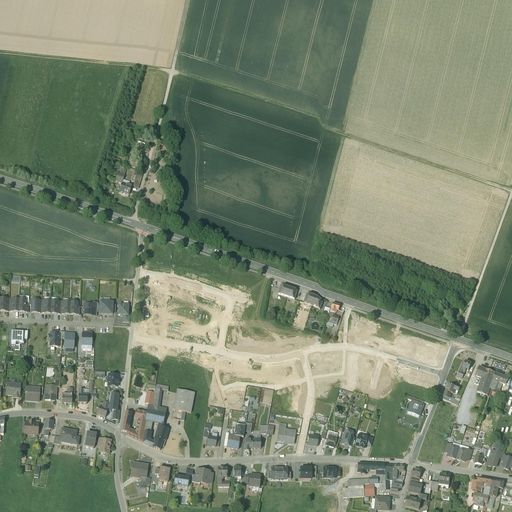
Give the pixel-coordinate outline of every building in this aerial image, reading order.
[(126,175),(119,173),(114,188),(120,190),(126,175)] [(136,180),(132,193),(137,194),(142,181),(136,180)] [(131,192),(121,189),(119,198),(128,201),(131,192)] [(288,292),(280,289),(277,298),(285,301),(288,292)] [(296,295),(288,292),(285,301),(293,303),(296,295)] [(314,300),(306,298),(303,306),(311,309),(314,300)] [(322,303),(314,300),(311,309),(319,312),(322,303)] [(339,306),(332,304),(329,313),(330,313),(329,316),(333,317),(335,310),(338,311),(339,306)] [(92,309),(84,309),(83,319),(92,319),(92,315),(92,309)] [(128,309),(118,309),(118,319),(123,319),(127,319),(128,309)] [(333,317),(329,316),(327,323),(336,326),(338,319),(333,317)] [(16,334),(11,334),(10,349),(15,349),(15,345),(19,346),(19,347),(24,348),(24,344),(27,344),(27,340),(20,340),(20,334),(16,334)] [(55,337),(51,337),(50,350),(58,350),(59,342),(59,338),(57,338),(55,338),(55,337)] [(74,337),(65,337),(65,343),(64,352),(73,352),(74,337)] [(91,337),(82,337),(82,349),(91,349),(91,337)] [(472,365),(465,362),(464,365),(463,369),(466,371),(469,372),(472,365)] [(486,370),(480,368),(476,377),(482,379),(486,370)] [(496,374),(486,370),(482,379),(477,394),(486,397),(487,398),(488,395),(492,383),(496,374)] [(506,379),(496,374),(492,383),(497,385),(498,381),(505,384),(505,383),(506,379)] [(117,378),(108,377),(108,389),(112,389),(117,389),(117,385),(118,385),(118,382),(117,382),(117,378)] [(492,383),(488,395),(492,397),(504,402),(507,393),(505,392),(504,394),(495,392),(497,385),(492,383)] [(20,386),(7,385),(6,397),(14,398),(13,400),(19,400),(20,386)] [(456,389),(448,386),(447,389),(446,389),(446,391),(446,392),(451,394),(454,395),(456,389)] [(54,389),(46,388),(45,402),(50,402),(50,401),(55,402),(56,389),(54,389)] [(39,390),(26,389),(25,403),(39,404),(39,397),(40,391),(39,390)] [(162,392),(154,391),(152,408),(159,409),(162,392)] [(195,395),(177,391),(173,411),(182,413),(186,414),(191,415),(195,395)] [(83,392),(78,392),(78,397),(78,406),(86,406),(87,398),(83,398),(83,392)] [(492,397),(488,395),(487,398),(486,397),(478,421),(482,422),(489,399),(491,400),(492,397)] [(67,396),(62,396),(62,405),(71,405),(72,397),(67,396)] [(118,397),(110,396),(108,406),(109,406),(108,412),(110,414),(111,412),(113,412),(117,413),(118,397)] [(416,403),(412,402),(408,413),(420,417),(424,406),(416,403)] [(104,405),(103,410),(99,409),(97,417),(105,419),(108,412),(109,406),(108,406),(104,405)] [(147,414),(136,412),(135,419),(138,420),(137,429),(139,429),(141,421),(145,422),(147,414)] [(151,413),(147,412),(147,414),(145,422),(150,423),(163,425),(165,416),(160,415),(151,413)] [(125,414),(122,433),(127,434),(130,416),(125,414)] [(52,423),(45,423),(44,431),(48,432),(52,432),(52,423)] [(38,426),(25,425),(25,431),(25,436),(32,436),(33,434),(37,434),(38,433),(38,432),(37,431),(38,426)] [(245,426),(236,425),(235,431),(234,437),(240,438),(243,438),(244,433),(245,426)] [(267,427),(259,428),(260,436),(266,436),(267,427)] [(169,431),(160,428),(157,437),(158,438),(157,441),(165,443),(169,431)] [(137,429),(136,435),(132,434),(133,433),(129,431),(127,437),(142,444),(144,433),(143,432),(143,430),(139,429),(137,429)] [(76,434),(68,432),(68,431),(62,430),(60,438),(60,439),(59,444),(71,446),(71,444),(77,445),(78,440),(75,439),(76,434)] [(295,435),(288,434),(289,432),(285,431),(279,430),(278,436),(280,436),(279,442),(288,444),(288,445),(293,446),(293,442),(294,442),(295,435)] [(217,433),(212,432),(211,436),(208,436),(208,438),(207,438),(207,440),(206,447),(215,448),(216,440),(216,439),(217,433)] [(148,433),(144,433),(142,444),(142,445),(152,449),(154,442),(150,442),(149,441),(150,434),(148,433)] [(352,435),(344,433),(341,445),(349,447),(351,439),(352,435)] [(96,436),(87,435),(85,449),(93,450),(96,436)] [(362,436),(360,435),(358,437),(358,436),(355,448),(359,449),(362,450),(363,450),(365,446),(367,437),(367,439),(363,438),(362,436)] [(234,437),(228,436),(227,449),(237,450),(240,438),(234,437)] [(165,443),(157,441),(158,438),(157,437),(156,437),(154,442),(152,449),(160,452),(161,447),(163,448),(165,443)] [(256,437),(257,442),(251,442),(252,451),(260,451),(260,437),(256,437)] [(329,437),(328,437),(326,447),(333,449),(334,448),(336,439),(329,437)] [(367,437),(365,446),(370,448),(373,439),(367,437)] [(318,439),(309,438),(307,447),(316,448),(318,439)] [(101,442),(100,447),(99,453),(105,454),(105,452),(109,453),(111,443),(106,442),(106,443),(101,442)] [(251,442),(245,442),(243,453),(248,453),(249,451),(252,451),(251,442)] [(451,448),(450,448),(448,455),(447,458),(456,461),(459,451),(451,448)] [(467,454),(459,451),(456,461),(465,463),(466,460),(468,454),(467,454)] [(496,453),(492,452),(490,459),(487,467),(491,468),(492,467),(496,469),(499,459),(501,454),(497,452),(496,453)] [(480,457),(476,457),(475,465),(482,466),(483,457),(483,456),(481,456),(480,457)] [(511,460),(506,459),(506,458),(504,464),(503,467),(504,469),(503,470),(509,472),(509,470),(511,461),(511,460)] [(147,467),(137,466),(137,465),(132,464),(130,479),(131,479),(131,476),(139,477),(139,478),(146,479),(147,467)] [(371,465),(362,465),(361,470),(363,470),(363,473),(366,473),(366,470),(371,471),(371,465)] [(385,466),(376,466),(376,471),(376,476),(386,476),(386,475),(386,472),(385,472),(385,471),(385,466)] [(394,466),(385,466),(385,471),(388,471),(388,474),(391,474),(391,471),(393,471),(394,466)] [(404,467),(394,466),(393,471),(393,476),(393,479),(397,479),(398,471),(403,471),(404,467)] [(169,470),(161,469),(160,470),(160,476),(159,482),(166,483),(167,484),(167,483),(166,483),(168,474),(169,474),(169,470)] [(335,469),(323,469),(323,474),(322,475),(322,477),(323,478),(323,479),(335,479),(335,478),(335,471),(335,469)] [(210,474),(203,473),(202,471),(197,470),(196,475),(196,477),(195,483),(195,484),(200,485),(200,484),(205,484),(205,482),(208,483),(208,482),(210,474)] [(226,470),(218,470),(217,479),(221,479),(226,479),(226,470)] [(310,470),(300,470),(300,481),(311,481),(311,476),(311,470),(310,470)] [(422,471),(414,470),(412,478),(413,478),(420,480),(422,471)] [(450,476),(440,474),(439,484),(439,485),(449,486),(450,476)] [(189,479),(179,478),(174,476),(174,481),(173,485),(180,486),(180,487),(188,488),(189,479)] [(260,477),(250,476),(249,488),(253,488),(253,493),(258,493),(258,490),(259,490),(260,477)] [(380,484),(382,483),(386,482),(386,476),(376,476),(376,478),(378,478),(378,485),(380,484)] [(365,498),(364,486),(369,485),(369,479),(348,479),(347,488),(343,488),(343,499),(351,499),(365,498)] [(504,483),(492,481),(491,486),(491,489),(489,497),(496,499),(498,490),(503,490),(504,483)] [(478,483),(474,483),(472,490),(480,492),(481,484),(477,484),(478,483)] [(418,486),(412,484),(410,493),(417,494),(420,495),(422,486),(418,486)] [(374,486),(364,486),(365,498),(375,497),(374,486)] [(484,496),(475,494),(473,502),(487,505),(489,497),(484,496)] [(421,502),(408,498),(405,507),(418,511),(421,502)] [(390,499),(381,499),(381,501),(375,500),(375,510),(375,511),(376,511),(389,511),(390,499)]
